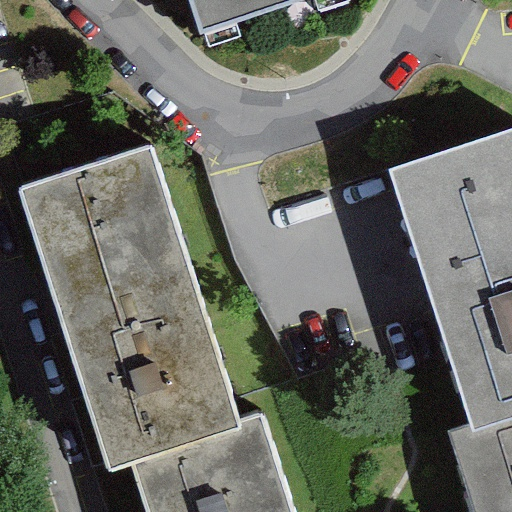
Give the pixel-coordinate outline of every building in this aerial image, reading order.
[(200,0),(213,38),(335,0),(200,0)] [(457,359),(481,435),(511,425),(511,136),(396,175),(457,359)] [(136,456),(249,419),(158,140),(26,183),(117,462),(136,456)] [(303,511),(271,412),(249,419),(136,456),(154,511),(303,511)] [(511,511),(511,425),(481,435),(458,442),(480,511),(511,511)]
